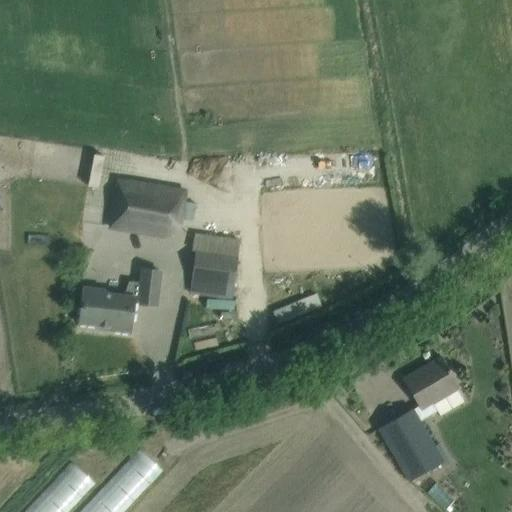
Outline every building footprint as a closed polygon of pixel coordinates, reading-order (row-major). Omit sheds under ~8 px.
[(279,151),(304,149),(304,141),(278,143),(279,151)] [(377,165),(392,165),(392,144),(377,144),(377,165)] [(167,234),(181,225),(186,190),(118,180),(111,225),(167,234)] [(198,237),(191,292),(232,298),(240,242),(198,237)] [(145,242),(147,263),(160,262),(158,241),(145,242)] [(109,326),(108,329),(131,331),(134,302),(138,302),(138,303),(157,305),(161,270),(142,268),(141,282),(129,280),(125,295),(104,292),(105,289),(82,286),(82,288),(87,288),(85,303),(82,302),(80,322),(109,326)] [(405,378),(420,404),(422,408),(458,386),(450,372),(451,371),(442,356),(441,357),(442,358),(420,371),(419,370),(405,378)] [(442,459),(419,420),(413,409),(380,428),(409,479),(442,459)]
